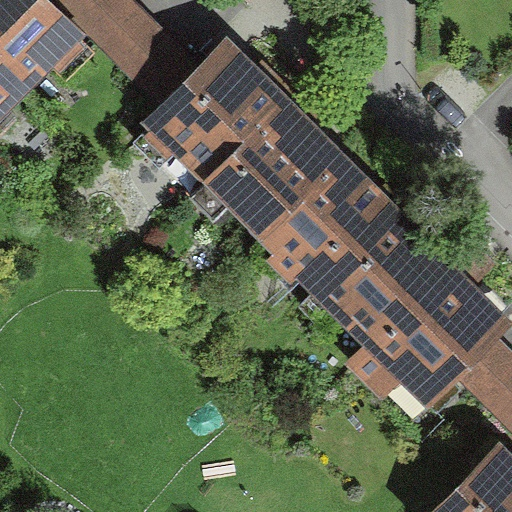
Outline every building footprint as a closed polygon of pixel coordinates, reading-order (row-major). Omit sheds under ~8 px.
[(49,0),(0,0),(0,125),(88,38),(49,0)] [(139,0),(54,0),(161,105),(205,61),(139,0)] [(511,333),(511,310),(233,36),(205,61),(161,105),(143,123),(357,333),(332,358),(412,437),(459,389),(501,345),(505,341),(511,333)] [(511,355),(501,345),(459,389),(511,438),(511,355)] [(511,511),(511,453),(452,511),(511,511)]
